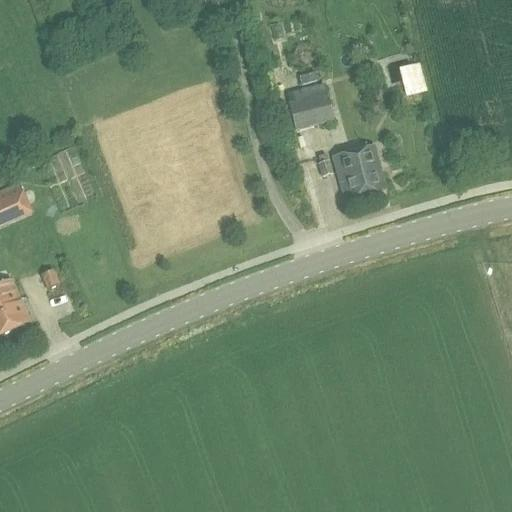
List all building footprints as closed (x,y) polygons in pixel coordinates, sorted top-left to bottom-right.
[(288,122),(293,121),(295,131),(334,122),(323,85),(285,95),(288,106),(284,107),(288,122)] [(297,145),(295,137),(288,139),(290,147),(297,145)] [(386,192),(374,147),(332,158),(345,203),(386,192)] [(318,166),(322,179),(334,176),(330,163),(328,164),(325,157),(318,159),(320,165),(318,166)] [(0,225),(30,213),(18,186),(0,193),(0,225)] [(52,270),(39,277),(47,292),(60,285),(52,270)] [(0,337),(29,324),(10,281),(0,285),(0,337)]
